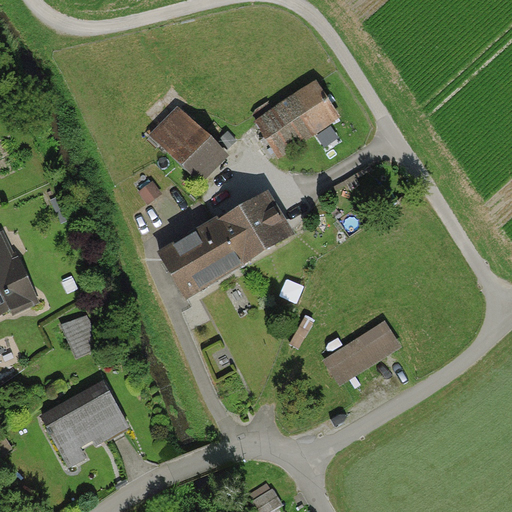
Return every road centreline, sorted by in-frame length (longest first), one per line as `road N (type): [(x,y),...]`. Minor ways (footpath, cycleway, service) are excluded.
road 1 (track): [(511,319),(304,3),(286,0)]
road 2 (residential): [(104,511),(168,474),(255,445),(288,455),(325,511)]
road 3 (track): [(511,320),(432,386),(300,467)]
road 4 (track): [(238,0),(81,33),(34,0)]
